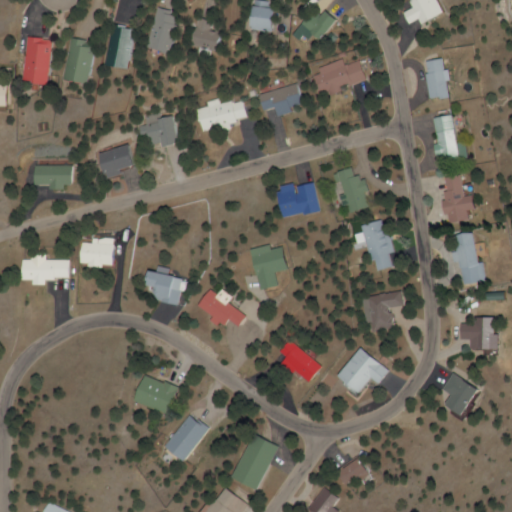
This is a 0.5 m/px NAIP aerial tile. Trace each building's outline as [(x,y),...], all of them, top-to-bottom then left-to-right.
[(136,0),(112,0),(112,22),(136,22),(136,0)] [(412,8),(404,12),(414,27),(440,10),(433,0),(410,0),(408,2),(412,8)] [(279,7),(255,7),(255,30),(279,30),(279,7)] [(174,53),(181,13),(157,8),(149,48),(174,53)] [(323,18),(315,12),(306,23),(326,39),(342,20),(330,10),(323,18)] [(195,47),(226,51),(228,32),(213,31),(215,21),(198,18),(195,47)] [(137,28),(112,26),(108,66),(133,69),(137,28)] [(56,85),(56,38),(29,38),(29,85),(56,85)] [(72,39),(68,82),(95,84),(99,41),(72,39)] [(428,99),(446,97),(443,59),(424,60),(428,99)] [(311,71),(319,96),(365,80),(358,60),(343,65),(341,60),(311,71)] [(15,107),(15,85),(1,85),(1,69),(0,69),(0,114),(4,114),(4,107),(15,107)] [(257,93),(261,111),(276,107),(278,113),(303,107),(297,84),(257,93)] [(241,99),(220,105),(218,98),(195,105),(204,132),(247,118),(241,99)] [(146,117),(153,146),(165,143),(167,148),(181,144),(174,117),(161,120),(158,113),(146,117)] [(465,159),(463,142),(454,143),(450,115),(431,118),(437,163),(465,159)] [(111,179),(140,167),(130,143),(101,155),(111,179)] [(75,187),(75,165),(35,165),(35,187),(75,187)] [(368,207),(359,176),(351,178),(349,168),(333,173),(344,213),(368,207)] [(471,209),(468,196),(461,197),(457,175),(438,178),(445,223),(464,220),(463,211),(471,209)] [(279,217),(316,212),(312,182),(274,188),(279,217)] [(392,253),(379,219),(357,227),(374,272),(390,267),(386,255),(392,253)] [(478,282),(471,232),(449,236),(456,285),(478,282)] [(87,268),(114,268),(114,238),(87,238),(87,268)] [(275,285),(272,273),(284,270),(278,247),(267,250),(266,245),(246,250),(256,290),(275,285)] [(19,259),(19,280),(71,280),(71,258),(19,259)] [(180,306),(185,280),(146,271),(143,286),(155,288),(152,300),(180,306)] [(196,306),(222,327),(227,320),(238,328),(245,318),(208,289),(196,306)] [(370,332),(391,329),(388,308),(402,306),(399,292),(365,297),(370,332)] [(461,349),(486,351),(488,318),(468,317),(467,325),(453,324),(452,339),(462,340),(461,349)] [(279,355),(307,384),(322,369),(293,340),(279,355)] [(367,379),(373,384),(384,370),(358,349),(335,377),(354,394),(367,379)] [(441,396),(434,406),(449,417),(469,391),(444,373),(432,389),(441,396)] [(161,414),(172,386),(140,374),(129,401),(161,414)] [(208,429),(188,413),(160,447),(179,463),(208,429)] [(277,446),(252,434),(228,480),(253,492),(277,446)] [(235,511),(241,506),(221,488),(200,511),(235,511)] [(323,511),(326,509),(324,508),(331,499),(317,489),(300,511),(323,511)] [(63,511),(40,502),(35,511),(63,511)]
